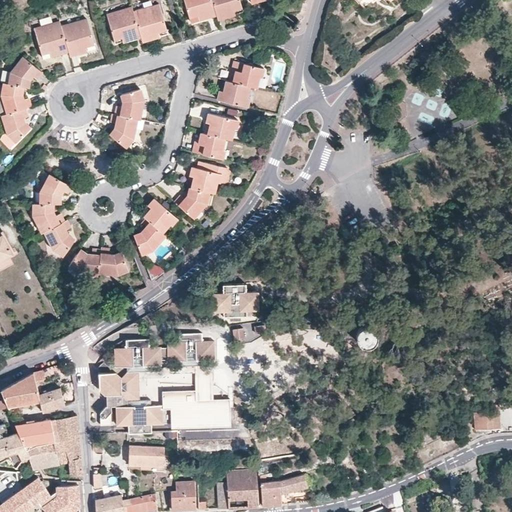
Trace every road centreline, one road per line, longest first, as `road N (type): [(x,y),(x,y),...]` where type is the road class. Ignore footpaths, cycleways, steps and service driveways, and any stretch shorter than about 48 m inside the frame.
road 1 (residential): [(298,511),(392,489),(471,450),(511,442)]
road 2 (residential): [(186,52),(166,161),(104,188),(104,208)]
road 3 (residential): [(88,511),(77,346)]
road 4 (residential): [(77,346),(206,254)]
road 5 (residential): [(186,52),(80,85),(73,104)]
road 6 (residential): [(306,49),(250,33),(186,52)]
